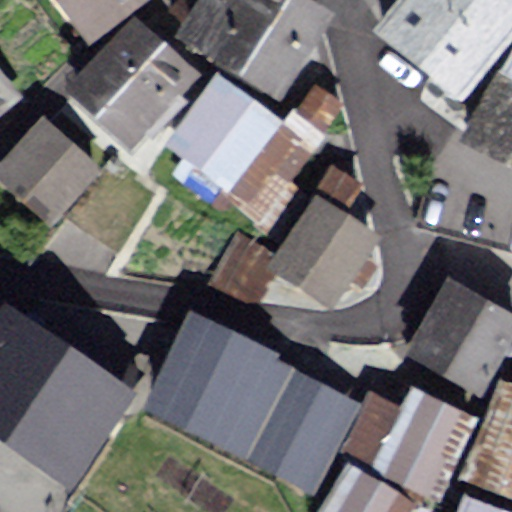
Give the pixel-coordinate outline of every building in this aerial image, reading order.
[(50,0),(88,48),(151,0),(50,0)] [(215,0),(186,46),(277,104),(331,20),(299,0),(215,0)] [(511,0),(412,0),(379,47),(466,110),(511,48),(511,0)] [(152,32),(74,96),(124,152),(198,81),(152,32)] [(511,65),(460,146),(511,168),(511,65)] [(0,83),(0,118),(17,106),(0,83)] [(280,126),(217,88),(169,155),(231,198),(280,126)] [(348,115),(310,92),(231,207),(271,241),(348,115)] [(41,123),(0,177),(0,187),(51,233),(96,170),(41,123)] [(344,217),(357,186),(334,171),(317,200),(344,217)] [(380,250),(316,200),(271,276),(331,315),(380,250)] [(215,280),(250,298),(275,256),(241,235),(215,280)] [(511,347),(511,319),(450,288),(407,361),(481,399),(511,347)] [(135,393),(4,304),(0,310),(0,436),(71,484),(135,393)] [(359,410),(188,325),(149,414),(313,500),(359,410)] [(441,507),(476,423),(417,391),(405,417),(374,398),(348,461),(441,507)] [(511,396),(502,393),(471,484),(511,497),(511,396)] [(419,511),(348,473),(325,511),(419,511)] [(496,511),(468,502),(464,511),(496,511)]
